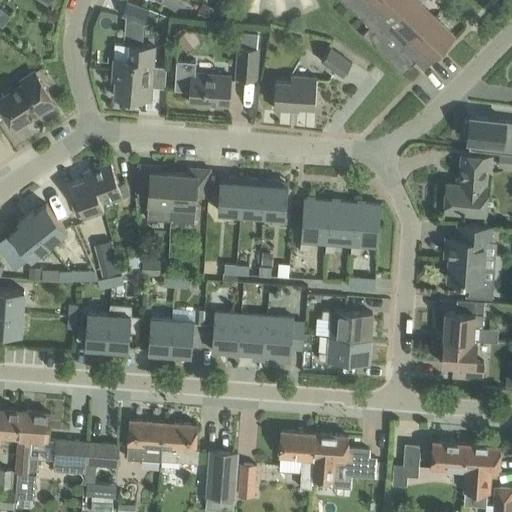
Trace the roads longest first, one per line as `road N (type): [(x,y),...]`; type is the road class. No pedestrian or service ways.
road 1 (residential): [(398,400),(0,373)]
road 2 (residential): [(93,131),(359,149),(382,160)]
road 3 (residential): [(382,160),(409,218),(398,400)]
road 4 (residential): [(382,160),(511,36)]
road 5 (residential): [(93,131),(78,79),(84,0)]
